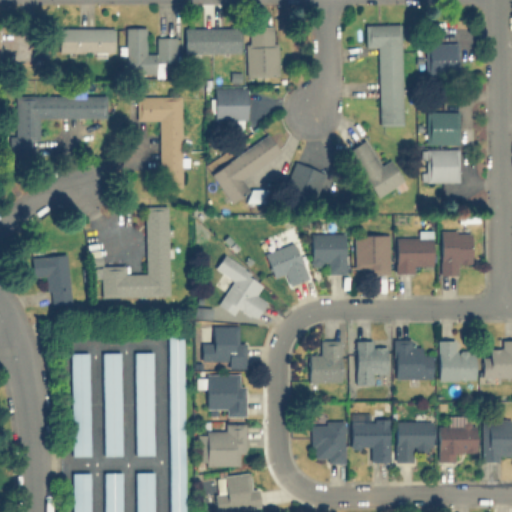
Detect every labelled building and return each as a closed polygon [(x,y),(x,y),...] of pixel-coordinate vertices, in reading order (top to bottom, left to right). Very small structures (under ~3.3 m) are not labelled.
[(399,23),(363,23),(363,46),(375,46),(376,124),(399,124),(399,23)] [(244,74),(275,74),(275,25),(244,25),(244,74)] [(154,36),(154,51),(145,52),(144,26),(123,27),(124,74),(174,72),(174,35),(154,36)] [(112,27),(57,27),(57,51),(112,51),(112,27)] [(237,27),(182,27),(182,51),(237,51),(237,27)] [(423,42),(423,74),(455,74),(455,42),(423,42)] [(244,87),(210,87),(210,120),(244,120),(244,87)] [(37,117),(103,117),(103,94),(14,94),(14,137),(37,137),(37,117)] [(179,95),(135,95),(135,120),(157,120),(157,187),(179,186),(179,95)] [(456,110),(423,110),(423,143),(456,143),(456,110)] [(208,171),(228,202),(248,189),(240,177),(278,151),(267,133),(208,171)] [(346,148),(371,196),(401,180),(390,159),(378,165),(364,139),(346,148)] [(456,180),(456,148),(423,148),(423,180),(456,180)] [(312,199),(322,172),(292,161),(283,188),(312,199)] [(167,295),(165,204),(143,204),(144,273),(124,273),(124,264),(100,265),(100,296),(167,295)] [(456,274),(456,262),(468,262),(468,229),(438,229),(438,274),(456,274)] [(341,232),(308,232),(308,263),(321,263),(321,272),(341,272),(341,232)] [(386,233),(352,233),(352,273),(386,273),(386,233)] [(429,236),(393,236),(393,269),(429,269),(429,236)] [(305,277),(292,241),(262,251),(271,278),(283,274),(286,284),(305,277)] [(30,255),(31,276),(45,275),(47,304),(68,302),(64,253),(30,255)] [(231,313),(235,307),(253,317),(264,300),(254,294),(263,278),(221,254),(213,268),(224,275),(217,287),(223,291),(216,304),(231,313)] [(243,367),(243,340),(235,340),(235,324),(205,324),(205,336),(199,336),(199,359),(224,359),(224,367),(243,367)] [(183,511),(167,511),(166,333),(183,333),(183,511)] [(338,338),(319,338),(319,353),(306,353),(306,380),(338,380),(338,338)] [(392,377),(429,377),(429,352),(416,352),(416,338),(392,338),(392,377)] [(511,376),(511,339),(497,339),(497,349),(480,349),(480,376),(511,376)] [(353,340),(353,382),(372,382),(372,371),(383,371),(383,346),(373,346),(373,340),(353,340)] [(435,340),(435,378),(472,378),(472,350),(456,350),(456,340),(435,340)] [(151,351),(151,453),(134,453),(133,351),(151,351)] [(87,352),(87,454),(70,454),(70,352),(87,352)] [(120,454),(102,454),(102,352),(120,352),(120,454)] [(243,384),(239,384),(239,373),(201,373),(201,407),(224,407),(224,415),(243,415),(243,384)] [(435,425),(435,460),(454,460),(454,450),(473,450),(473,423),(462,423),(462,416),(448,416),(448,425),(435,425)] [(387,461),(387,417),(349,417),(349,447),(366,447),(366,461),(387,461)] [(510,418),(479,418),(479,458),(511,458),(511,434),(510,434),(510,418)] [(341,420),(309,420),(309,461),(341,461),(341,420)] [(412,460),(412,448),(429,449),(429,420),(393,420),(393,460),(412,460)] [(242,422),(223,422),(223,430),(204,431),(204,465),(238,464),(238,454),(243,453),(242,422)] [(102,511),(102,472),(121,471),(121,511),(102,511)] [(135,511),(135,471),(152,471),(152,511),(135,511)] [(71,511),(71,472),(88,472),(88,511),(71,511)] [(215,510),(257,507),(255,486),(250,487),(248,472),(212,475),(215,510)]
